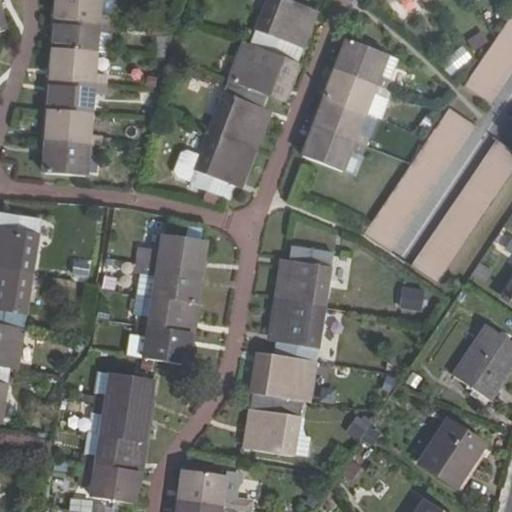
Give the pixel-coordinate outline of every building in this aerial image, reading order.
[(101,0),(60,0),(47,170),(89,173),(91,153),(101,153),(102,133),(92,133),(95,91),(106,92),(108,72),(96,71),(100,30),(111,30),(112,12),(101,11),(101,0)] [(119,0),(101,0),(101,11),(112,12),(119,12),(119,0)] [(267,0),(252,41),(246,39),(202,153),(189,148),(182,151),(176,166),(178,173),(192,179),(191,183),(209,189),(206,198),(221,204),(224,194),(229,196),(236,177),(242,179),(268,114),(262,111),(273,83),(285,87),(309,25),(300,22),(306,5),(294,0),(267,0)] [(316,8),(306,5),(300,22),(309,25),(316,8)] [(511,7),(466,79),(489,94),(511,58),(511,7)] [(351,35),(306,151),(345,165),(352,145),(362,149),(369,131),(359,128),(374,87),(385,91),(392,73),(382,69),(389,50),(351,35)] [(461,47),(440,65),(450,76),(471,58),(461,47)] [(382,69),(392,73),(399,53),(389,50),(382,69)] [(450,102),(366,228),(386,242),(471,115),(450,102)] [(511,144),(500,136),(418,263),(440,278),(511,167),(511,144)] [(10,367),(18,368),(41,220),(2,214),(0,224),(0,421),(2,422),(10,367)] [(189,362),(209,239),(166,232),(163,253),(151,252),(148,271),(160,273),(153,315),(142,313),(139,332),(151,334),(147,355),(189,362)] [(304,398),(313,399),(336,248),(296,242),(293,261),(284,260),(274,330),(282,331),(277,361),(262,359),(252,426),(259,427),(256,445),(296,452),(304,398)] [(511,280),(503,294),(511,300),(511,280)] [(397,308),(420,312),(424,290),(401,286),(397,308)] [(511,361),(511,341),(486,324),(452,373),(489,397),(511,361)] [(137,357),(140,335),(128,334),(126,355),(137,357)] [(138,501),(157,379),(117,372),(113,394),(100,392),(97,410),(110,413),(103,454),(91,452),(88,471),(100,473),(97,495),(138,501)] [(347,430),(375,443),(382,429),(354,416),(347,430)] [(446,422),(418,464),(453,489),(482,447),(446,422)] [(354,483),(361,466),(346,459),(339,476),(354,483)] [(188,468),(181,511),(236,511),(238,496),(227,495),(230,474),(188,468)] [(82,511),(89,511),(91,500),(70,497),(68,510),(82,511)] [(436,511),(421,502),(413,511),(436,511)]
